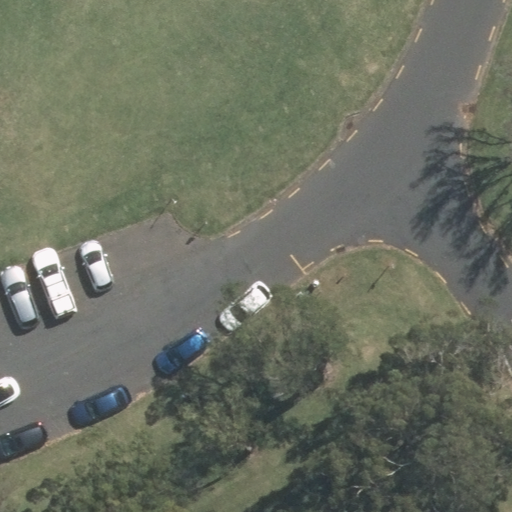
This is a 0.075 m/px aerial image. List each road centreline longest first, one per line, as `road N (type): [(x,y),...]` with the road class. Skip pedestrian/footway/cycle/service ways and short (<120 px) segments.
road 1 (residential): [(397,157),(255,263),(108,350),(0,397)]
road 2 (residential): [(397,157),(511,302)]
road 3 (residential): [(460,0),(397,157)]
